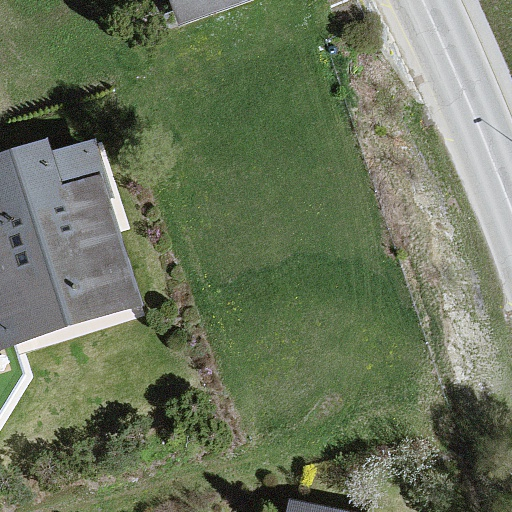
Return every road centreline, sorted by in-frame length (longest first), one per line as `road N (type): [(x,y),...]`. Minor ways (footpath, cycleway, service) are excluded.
road 1 (tertiary): [(421,0),(511,228)]
road 2 (unknown): [(90,511),(257,467)]
